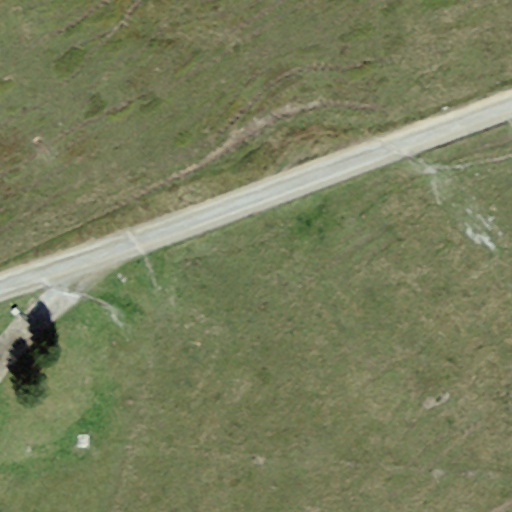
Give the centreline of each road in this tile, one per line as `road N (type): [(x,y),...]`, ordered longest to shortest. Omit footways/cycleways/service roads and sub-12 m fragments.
road 1 (track): [(0,287),(511,105)]
road 2 (track): [(0,360),(95,255)]
